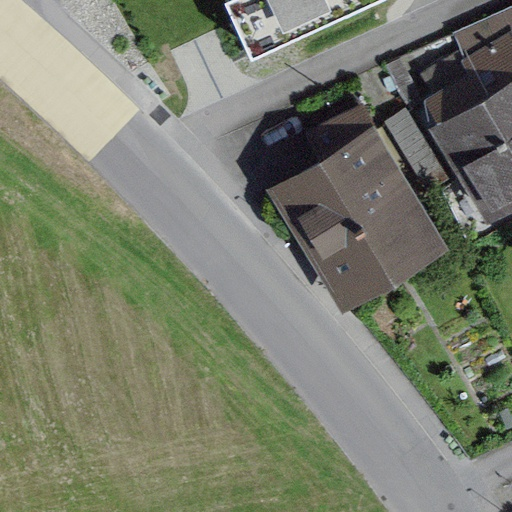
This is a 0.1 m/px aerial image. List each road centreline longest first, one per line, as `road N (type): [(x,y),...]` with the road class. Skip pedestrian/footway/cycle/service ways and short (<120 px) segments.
road 1 (residential): [(434,511),(297,332),(155,177)]
road 2 (residential): [(155,177),(286,101),(502,0)]
road 3 (residential): [(155,177),(0,26)]
